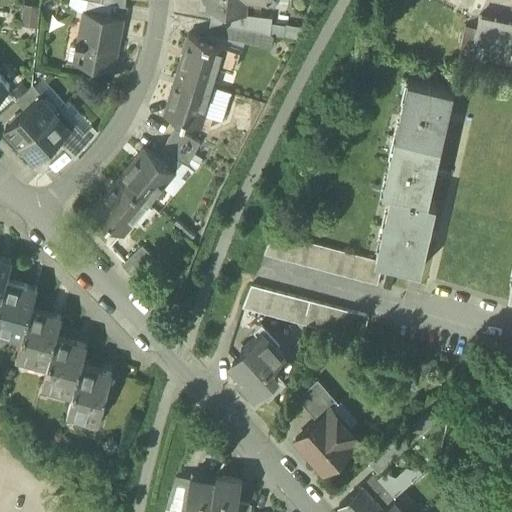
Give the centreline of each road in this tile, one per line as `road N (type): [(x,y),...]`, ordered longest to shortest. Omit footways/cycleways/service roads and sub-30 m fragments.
road 1 (residential): [(39,215),(320,511)]
road 2 (residential): [(39,215),(121,131),(148,68),(159,0)]
